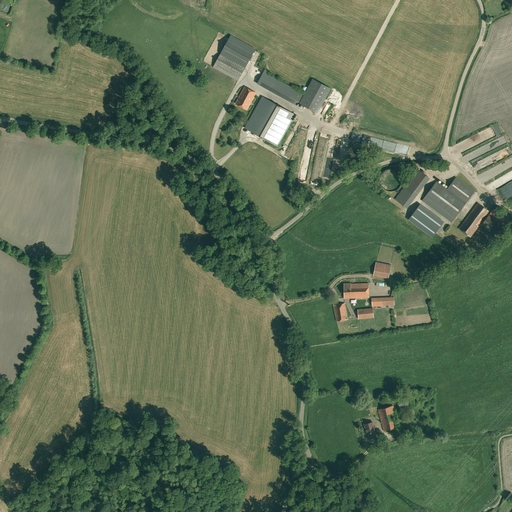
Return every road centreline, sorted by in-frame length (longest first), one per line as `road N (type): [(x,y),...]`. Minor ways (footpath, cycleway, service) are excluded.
road 1 (unclassified): [(265,240),(232,189),(187,156),(0,118)]
road 2 (unclassified): [(281,511),(309,456),(301,433),(301,355),(265,240)]
road 3 (unclassified): [(265,240),(341,180),(395,161),(445,157)]
road 4 (unknown): [(211,169),(215,120),(232,86),(247,82),(308,120)]
road 5 (unclassified): [(445,157),(482,30),(478,0)]
